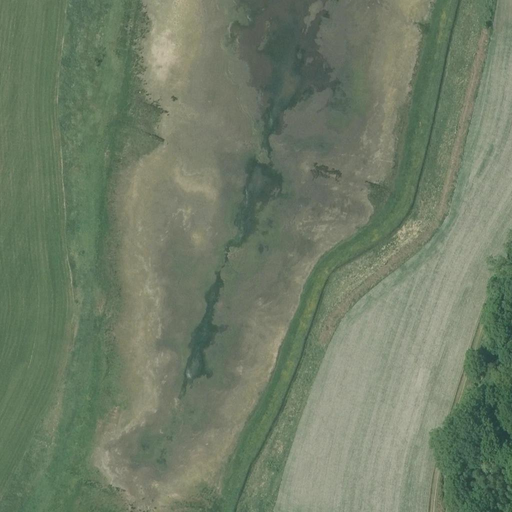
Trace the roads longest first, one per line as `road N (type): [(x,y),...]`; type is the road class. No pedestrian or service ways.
road 1 (track): [(225,511),(325,274),(395,221),(404,205),(455,0)]
road 2 (track): [(433,511),(438,465),(486,319),(511,274)]
